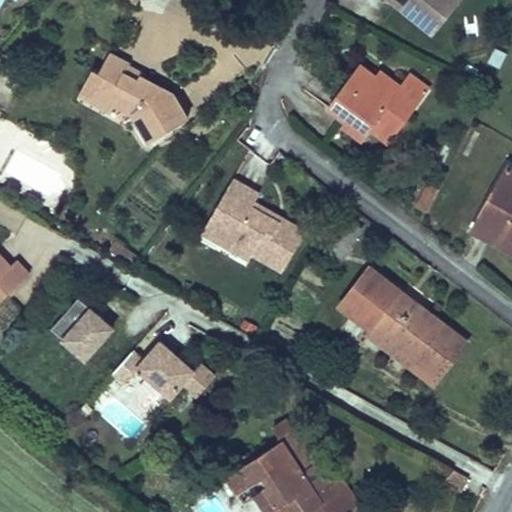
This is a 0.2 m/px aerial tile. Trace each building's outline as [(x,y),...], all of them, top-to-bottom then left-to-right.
[(120,0),(149,14),(155,0),(120,0)] [(422,0),(402,0),(415,10),(422,0)] [(422,0),(415,10),(447,35),(474,0),(422,0)] [(102,56),(91,79),(99,83),(90,99),(86,105),(104,115),(108,107),(133,120),(145,142),(185,120),(170,93),(138,79),(136,83),(119,73),(123,66),(102,56)] [(344,110),(359,121),(362,118),(383,134),(387,129),(392,123),(409,136),(428,111),(411,98),(419,87),(407,78),(403,84),(395,77),(379,64),(344,110)] [(407,78),(400,71),(395,77),(403,84),(407,78)] [(445,87),(428,74),(419,87),(411,98),(428,111),(445,87)] [(91,79),(84,76),(75,92),(90,99),(99,83),(91,79)] [(383,134),(362,118),(359,121),(355,127),(377,143),(383,134)] [(409,136),(392,123),(387,129),(405,142),(409,136)] [(289,276),(312,237),(286,222),(283,226),(257,211),(259,207),(264,198),(240,184),(212,232),(259,259),(289,276)] [(511,206),(498,232),(511,239),(511,206)] [(286,222),(259,207),(257,211),(283,226),(286,222)] [(345,260),(361,228),(342,218),(326,250),(345,260)] [(259,259),(212,232),(209,237),(256,265),(259,259)] [(375,253),(358,242),(347,260),(364,271),(375,253)] [(28,279),(0,251),(0,302),(1,304),(0,304),(0,319),(6,326),(30,301),(18,289),(28,279)] [(46,286),(33,273),(28,279),(18,289),(30,301),(46,286)] [(467,383),(493,345),(393,275),(366,313),(399,335),(393,346),(411,357),(417,349),(467,383)] [(97,365),(123,333),(88,304),(62,336),(97,365)] [(227,378),(210,365),(204,372),(188,359),(184,364),(179,360),(183,355),(171,346),(155,365),(143,355),(126,377),(138,388),(150,372),(184,399),(195,385),(211,398),(227,378)] [(188,359),(183,355),(179,360),(184,364),(188,359)] [(336,461),(320,437),(311,443),(304,432),(290,442),(293,447),(278,457),(273,448),(259,457),(264,466),(244,479),(255,496),(280,480),(296,504),(300,511),(328,511),(339,505),(331,493),(318,473),(326,467),(336,461)] [(365,511),(376,505),(358,476),(331,493),(339,505),(342,511),(365,511)]
